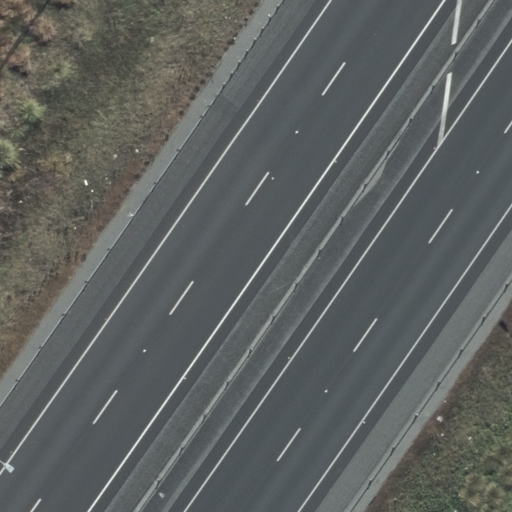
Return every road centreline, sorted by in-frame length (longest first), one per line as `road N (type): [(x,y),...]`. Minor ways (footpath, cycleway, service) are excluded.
road 1 (motorway): [(30,511),(387,0)]
road 2 (motorway): [(511,122),(241,511)]
